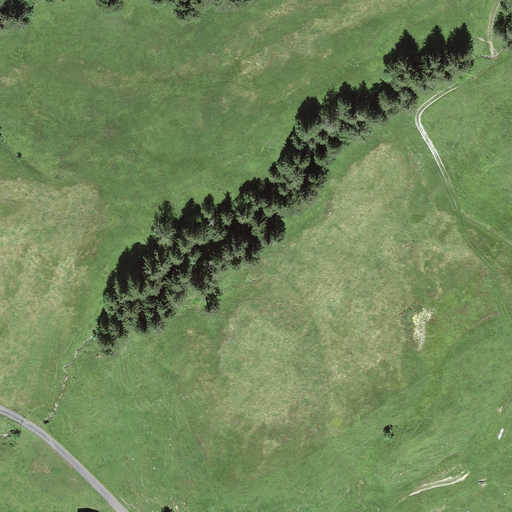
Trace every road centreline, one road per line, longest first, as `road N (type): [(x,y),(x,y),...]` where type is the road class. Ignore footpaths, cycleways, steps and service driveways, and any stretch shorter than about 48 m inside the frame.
road 1 (track): [(511,326),(492,269),(464,245),(452,192),(418,123),(431,99),(493,58),(498,0)]
road 2 (track): [(388,511),(404,494),(460,478),(511,393)]
road 3 (track): [(0,410),(45,436),(123,511)]
